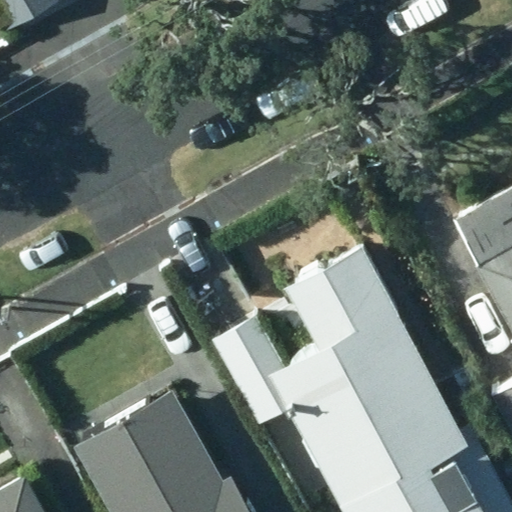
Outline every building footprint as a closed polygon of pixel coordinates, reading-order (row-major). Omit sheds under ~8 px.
[(35,0),(0,0),(0,6),(5,16),(35,0)] [(511,227),(474,248),(511,315),(511,368),(489,381),(511,422),(511,227)] [(463,424),(355,234),(287,273),(319,328),(279,351),(254,308),(211,332),(256,411),(281,397),(346,511),(511,511),(511,484),(474,417),(463,424)] [(201,484),(145,393),(69,439),(113,511),(249,511),(224,470),(201,484)] [(44,511),(19,466),(0,476),(0,511),(44,511)]
